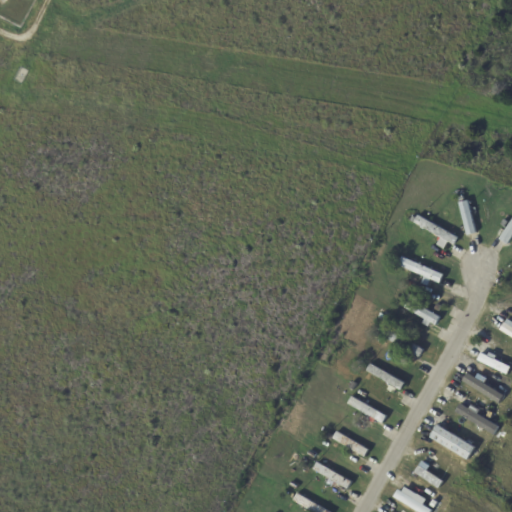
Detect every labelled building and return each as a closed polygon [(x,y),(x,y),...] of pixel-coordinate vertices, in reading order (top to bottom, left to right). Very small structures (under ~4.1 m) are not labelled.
[(471,211),(477,234),(468,236),(459,204),(468,202),(471,211)] [(427,221),(459,239),(455,246),(449,243),(445,250),(437,246),(441,239),(415,224),(419,216),(427,221)] [(511,239),(508,245),(500,240),(511,222),(511,239)] [(413,263),(444,276),(440,285),(399,266),(402,258),(413,263)] [(416,304),(441,318),(436,326),(432,323),(429,328),(423,324),(426,320),(405,308),(410,300),(416,304)] [(434,311),(437,305),(442,308),(439,313),(434,311)] [(381,323),(385,316),(390,320),(387,326),(381,323)] [(386,329),(424,351),(420,358),(382,337),(386,329)] [(508,373),(511,365),(479,355),(477,363),(508,373)] [(379,369),(406,384),(402,391),(396,388),(393,393),(388,390),(391,385),(367,371),(371,365),(379,369)] [(505,393),(466,375),(462,384),(501,402),(505,393)] [(349,389),(353,383),(357,385),(354,391),(349,389)] [(384,423),(383,425),(376,421),(374,424),(369,422),(371,418),(349,405),(353,398),(387,418),(384,423)] [(498,426),(459,404),(454,413),(494,434),(498,426)] [(429,440),(469,458),(475,445),(435,427),(429,440)] [(346,437),(369,451),(365,458),(334,439),(338,432),(346,437)] [(311,451),(317,455),(313,462),(307,459),(311,451)] [(443,481),(426,471),(429,466),(421,461),(414,473),(438,488),(443,481)] [(348,490),(314,470),(319,463),(352,483),(348,490)] [(296,490),(290,487),(293,482),(299,486),(296,490)] [(394,498),(418,511),(430,511),(432,510),(423,505),(426,500),(401,486),(394,498)] [(305,498),(328,511),(311,511),(294,501),(299,494),(305,498)]
